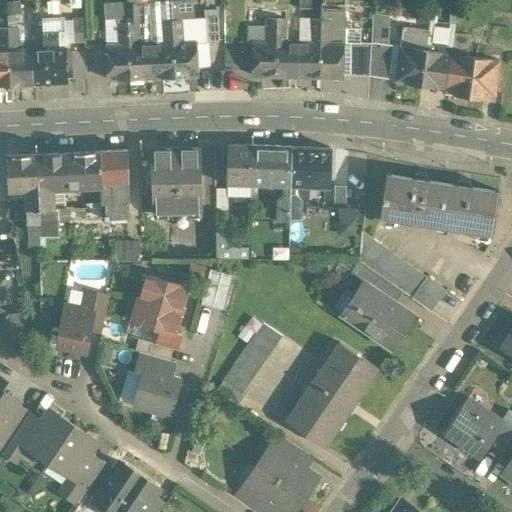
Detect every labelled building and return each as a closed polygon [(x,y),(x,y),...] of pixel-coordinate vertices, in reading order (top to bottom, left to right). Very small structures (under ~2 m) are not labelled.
[(180,2),(170,2),(171,20),(181,20),(180,2)] [(125,4),(109,4),(110,19),(116,18),(117,23),(126,23),(126,11),(125,4)] [(262,9),(248,9),(247,44),(252,44),(252,43),(265,43),(266,20),(266,10),(262,10),(262,9)] [(136,10),(126,11),(126,23),(136,22),(136,10)] [(276,10),(266,10),(266,20),(276,20),(276,10)] [(286,11),(276,10),(276,20),(286,20),(286,11)] [(218,11),(204,12),(204,19),(205,19),(206,42),(219,41),(218,11)] [(344,11),(320,11),(320,21),(320,44),(343,45),(344,11)] [(388,16),(372,14),(371,43),(386,45),(388,16)] [(64,19),(41,20),(42,32),(64,31),(64,19)] [(204,19),(181,20),(183,43),(196,42),(196,45),(206,44),(206,42),(205,19),(204,19)] [(171,20),(161,21),(162,44),(172,44),(171,20)] [(196,42),(183,43),(181,20),(171,20),(172,44),(174,78),(198,77),(196,45),(196,42)] [(276,20),(266,20),(265,43),(276,44),(276,20)] [(286,20),(276,20),(276,44),(286,44),(286,20)] [(320,21),(310,21),(310,44),(320,44),(320,21)] [(136,22),(126,23),(128,46),(138,45),(137,22),(136,22)] [(83,23),(71,24),(72,44),(84,43),(83,23)] [(126,23),(117,23),(118,46),(128,46),(126,23)] [(7,29),(0,28),(0,52),(8,52),(7,29)] [(17,28),(7,29),(8,52),(18,52),(17,28)] [(428,31),(402,28),(400,47),(425,51),(428,31)] [(64,31),(42,32),(43,51),(53,50),(65,49),(64,31)] [(265,43),(252,43),(252,44),(251,76),(275,77),(276,44),(265,43)] [(370,44),(349,43),(349,77),(369,77),(370,44)] [(386,45),(371,43),(371,44),(370,44),(369,77),(388,80),(393,46),(386,45)] [(162,44),(150,45),(151,80),(174,78),(172,44),(162,44)] [(238,70),(238,44),(224,44),(224,70),(238,70)] [(286,44),(276,44),(275,77),(297,77),(298,44),(286,44)] [(310,44),(298,44),(297,77),(319,78),(320,44),(310,44)] [(343,45),(320,44),(319,78),(343,78),(343,45)] [(138,45),(128,46),(129,81),(151,80),(150,45),(138,45)] [(118,46),(104,47),(105,82),(129,81),(128,46),(118,46)] [(425,51),(400,47),(395,81),(405,82),(405,84),(421,86),(425,51)] [(451,49),(435,47),(434,51),(425,51),(421,86),(437,88),(437,86),(446,87),(451,49)] [(65,49),(53,50),(55,83),(67,82),(65,49)] [(467,51),(451,49),(446,87),(445,95),(481,100),(482,92),(493,94),(498,60),(466,56),(467,51)] [(43,51),(31,51),(32,84),(55,83),(53,50),(43,51)] [(18,52),(8,52),(10,85),(17,85),(32,84),(31,51),(18,52)] [(85,51),(71,52),(72,80),(86,79),(85,51)] [(0,52),(0,85),(10,85),(8,52),(0,52)] [(252,148),(227,147),(228,185),(252,186),(252,148)] [(290,149),(252,148),(252,186),(283,187),(289,187),(290,149)] [(330,150),(290,149),(289,187),(295,187),(329,188),(330,150)] [(201,151),(151,152),(152,215),(203,214),(201,151)] [(102,154),(70,156),(71,192),(102,191),(102,154)] [(126,154),(102,154),(102,191),(102,207),(106,207),(106,218),(102,218),(102,221),(127,221),(126,154)] [(70,156),(37,157),(39,212),(54,211),(53,193),(63,193),(71,192),(70,156)] [(37,157),(7,158),(9,195),(25,194),(26,212),(39,212),(37,157)] [(470,182),(459,181),(458,186),(426,181),(426,176),(415,174),(414,180),(387,176),(380,218),(493,235),(499,192),(469,188),(470,182)] [(283,196),(278,202),(278,222),(289,222),(289,187),(283,187),(283,196)] [(289,222),(301,222),(301,202),(295,195),(295,187),(289,187),(289,222)] [(345,187),(334,187),(333,208),(344,208),(345,187)] [(228,189),(216,190),(216,211),(229,211),(228,189)] [(63,193),(53,193),(54,211),(57,211),(64,211),(63,193)] [(64,211),(57,211),(57,221),(102,221),(102,218),(102,209),(64,211)] [(39,221),(57,221),(57,211),(54,211),(39,212),(39,221)] [(27,228),(39,228),(39,221),(39,212),(26,212),(27,228)] [(57,237),(57,221),(39,221),(39,228),(39,237),(57,237)] [(301,222),(289,222),(289,235),(301,235),(301,222)] [(219,256),(251,257),(252,245),(232,244),(233,226),(220,226),(219,256)] [(446,291),(362,232),(359,262),(402,293),(431,313),(446,291)] [(142,242),(115,242),(115,261),(143,261),(142,242)] [(39,254),(30,254),(30,283),(39,283),(39,254)] [(402,293),(360,263),(358,263),(357,262),(349,274),(366,285),(367,284),(395,303),(402,293)] [(172,281),(161,278),(161,280),(148,277),(142,300),(178,310),(184,287),(172,284),(172,281)] [(395,303),(367,284),(366,285),(345,317),(391,348),(413,315),(395,303)] [(108,296),(85,292),(81,309),(93,311),(89,330),(101,332),(108,296)] [(51,299),(39,299),(39,319),(51,319),(51,299)] [(178,310),(142,300),(135,323),(148,327),(147,329),(158,332),(159,330),(171,333),(171,332),(178,310)] [(81,309),(65,305),(57,346),(85,352),(89,330),(93,311),(81,309)] [(264,324),(223,382),(240,395),(281,337),(264,324)] [(171,333),(159,330),(158,332),(154,345),(172,350),(176,351),(180,335),(171,332),(171,333)] [(136,338),(125,334),(121,348),(132,351),(136,338)] [(154,345),(138,340),(135,351),(139,353),(169,361),(172,350),(154,345)] [(340,342),(286,422),(324,448),(379,368),(340,342)] [(169,361),(139,353),(133,372),(143,375),(144,371),(169,378),(173,363),(169,361)] [(169,378),(144,371),(143,375),(134,406),(169,415),(179,381),(169,378)] [(0,379),(0,426),(14,406),(17,402),(2,392),(7,384),(0,379)] [(498,427),(463,404),(444,434),(480,458),(494,437),(500,428),(498,427)] [(14,406),(0,426),(0,451),(2,453),(12,438),(27,415),(14,406)] [(511,412),(509,411),(498,427),(500,428),(494,437),(504,444),(511,431),(511,412)] [(41,424),(25,448),(26,448),(48,463),(72,427),(49,412),(41,424)] [(41,424),(27,415),(12,438),(25,448),(41,424)] [(72,427),(48,463),(70,478),(72,479),(88,454),(95,443),(72,427)] [(297,448),(275,433),(266,447),(270,450),(271,448),(290,460),(297,448)] [(25,448),(12,438),(2,453),(16,463),(26,448),(25,448)] [(290,460),(271,448),(270,450),(257,468),(300,497),(313,478),(315,479),(316,478),(290,460)] [(511,453),(499,473),(511,481),(511,453)] [(88,454),(72,479),(86,489),(100,469),(103,464),(88,454)] [(94,499),(92,502),(106,511),(114,511),(139,476),(119,462),(110,475),(94,499)] [(290,511),(300,497),(257,468),(246,486),(244,488),(262,500),(280,511),(290,511)] [(86,489),(84,492),(94,499),(110,475),(100,469),(86,489)] [(139,476),(114,511),(143,511),(150,503),(159,489),(139,476)] [(70,478),(60,493),(76,504),(84,492),(86,489),(72,479),(70,478)] [(262,500),(244,488),(246,486),(242,483),(234,494),(256,509),(258,506),(262,500)] [(160,510),(158,511),(172,511),(173,510),(175,511),(196,511),(197,511),(170,494),(165,501),(160,510)] [(397,502),(390,511),(404,511),(407,508),(397,502)] [(150,503),(143,511),(158,511),(160,510),(150,503)]
